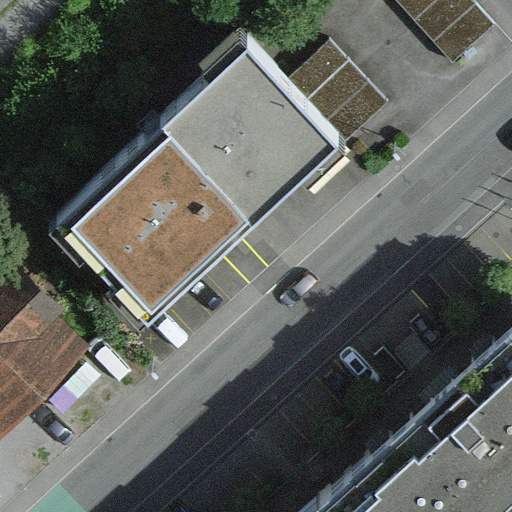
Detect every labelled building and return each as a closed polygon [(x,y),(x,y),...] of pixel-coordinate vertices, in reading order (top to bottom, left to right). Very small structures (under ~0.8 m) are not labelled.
[(498,25),(475,0),(396,0),(453,64),(498,25)] [(113,278),(140,308),(304,157),(313,166),(350,131),(252,26),(51,211),(81,243),(89,235),(122,270),(113,278)] [(0,422),(1,424),(91,331),(57,299),(67,289),(17,242),(7,252),(0,245),(0,422)] [(511,511),(511,319),(328,483),(353,511),(511,511)] [(353,511),(328,483),(294,511),(353,511)]
